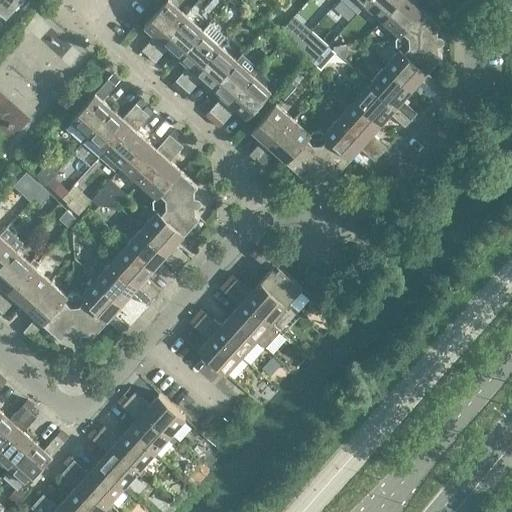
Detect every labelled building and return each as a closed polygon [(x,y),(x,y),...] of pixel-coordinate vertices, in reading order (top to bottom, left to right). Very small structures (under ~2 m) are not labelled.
[(0,0),(0,10),(6,17),(20,0),(0,0)] [(141,49),(148,55),(189,10),(186,7),(182,11),(169,0),(166,0),(144,25),(155,34),(141,49)] [(368,0),(362,7),(365,10),(368,6),(382,19),(399,0),(368,0)] [(414,0),(399,0),(382,19),(396,31),(393,35),(395,38),(395,39),(423,8),(430,0),(419,0),(417,2),(414,0)] [(440,23),(423,8),(395,39),(396,43),(427,71),(442,54),(438,50),(437,27),(440,23)] [(189,10),(148,55),(155,61),(168,47),(179,56),(202,29),(188,16),(192,13),(189,10)] [(314,56),(327,44),(298,13),(286,25),(314,56)] [(202,29),(179,56),(189,65),(176,80),(182,86),(222,41),(219,38),(216,42),(202,29)] [(222,41),(182,86),(189,92),(202,77),(213,86),(236,60),(222,47),(226,43),(222,41)] [(397,51),(385,65),(411,89),(420,79),(435,92),(441,84),(427,71),(396,43),(396,45),(393,48),(397,51)] [(236,60),(213,86),(223,95),(209,110),(216,116),(257,71),(254,68),(250,72),(236,60)] [(369,76),(366,79),(411,119),(417,112),(403,99),(411,89),(385,65),(372,79),(369,76)] [(257,71),(216,116),(223,122),(236,108),(247,117),(271,90),(256,77),(260,74),(257,71)] [(75,123),(88,135),(112,108),(102,99),(115,84),(108,78),(68,123),(71,126),(75,123)] [(411,119),(366,79),(363,82),(367,85),(354,99),(381,123),(390,112),(405,126),(411,119)] [(381,123),(354,99),(342,113),(338,110),(335,113),(381,153),(387,146),(372,133),(381,123)] [(112,108),(88,135),(103,148),(99,152),(102,154),(142,109),(135,103),(122,117),(112,108)] [(250,154),(256,159),(296,114),(293,112),(290,116),(276,103),(252,129),(263,139),(250,154)] [(142,109),(102,154),(105,157),(109,153),(122,165),(146,139),(136,130),(149,115),(142,109)] [(381,153),(335,113),(333,116),(336,119),(324,132),(351,156),(360,146),(374,160),(381,153)] [(296,114),(256,159),(263,166),(276,151),(286,160),(310,133),(296,121),(300,117),(296,114)] [(310,133),(286,160),(304,176),(307,172),(331,171),(335,174),(351,156),(324,132),(320,129),(313,130),(310,133)] [(146,139),(122,165),(137,179),(133,182),(136,184),(176,139),(169,133),(156,148),(146,139)] [(176,139),(136,184),(139,188),(142,184),(156,197),(180,169),(170,160),(183,146),(176,139)] [(33,199),(46,186),(28,169),(15,182),(33,199)] [(180,169),(156,197),(153,200),(153,208),(156,211),(183,234),(199,216),(196,213),(194,189),(198,185),(180,169)] [(112,214),(130,193),(111,176),(93,197),(112,214)] [(183,234),(156,211),(144,224),(141,221),(138,224),(183,264),(189,257),(174,244),(183,234)] [(2,231),(0,232),(0,267),(16,250),(26,238),(9,223),(2,231)] [(183,264),(138,224),(135,227),(139,230),(127,244),(153,267),(162,257),(177,271),(183,264)] [(110,255),(108,258),(153,298),(159,291),(144,278),(153,267),(127,244),(114,258),(110,255)] [(16,250),(0,267),(0,283),(3,285),(0,288),(0,301),(36,261),(33,258),(30,262),(16,250)] [(311,294),(261,250),(255,257),(269,270),(260,280),(287,304),(300,290),(308,297),(311,294)] [(153,298),(108,258),(105,261),(108,264),(96,278),(123,301),(132,291),(146,305),(153,298)] [(36,261),(0,301),(0,309),(3,312),(16,298),(26,306),(49,280),(36,268),(39,264),(36,261)] [(287,304),(260,280),(251,290),(237,277),(230,284),(275,325),(278,322),(274,318),(287,304)] [(96,278),(83,292),(81,295),(107,319),(122,332),(128,325),(114,312),(123,301),(96,278)] [(49,280),(26,306),(37,316),(23,331),(31,337),(44,322),(67,296),(64,293),(49,280)] [(275,325),(230,284),(224,291),(239,304),(230,314),(256,338),(269,324),(272,328),(275,325)] [(67,296),(44,322),(61,338),(65,333),(88,332),(92,336),(107,319),(81,295),(83,292),(80,288),(77,291),(70,291),(67,289),(64,293),(67,296)] [(256,338),(230,314),(221,325),(206,312),(200,318),(245,358),(248,355),(244,352),(256,338)] [(245,358),(200,318),(194,325),(209,339),(199,349),(226,373),(239,358),(242,361),(245,358)] [(186,418),(159,394),(149,404),(135,391),(128,398),(174,438),(176,435),(173,432),(186,418)] [(174,438),(128,398),(122,405),(137,418),(128,428),(155,452),(167,438),(171,441),(174,438)] [(0,409),(0,443),(30,410),(23,404),(10,418),(0,409)] [(30,410),(0,443),(0,457),(10,466),(33,440),(23,431),(37,416),(30,410)] [(155,452),(128,428),(119,438),(104,425),(98,432),(143,472),(146,469),(142,466),(155,452)] [(143,472),(98,432),(92,438),(107,452),(98,462),(124,486),(137,472),(140,475),(143,472)] [(33,440),(10,466),(27,482),(64,441),(57,434),(44,449),(33,440)] [(124,486),(98,462),(89,472),(74,459),(68,466),(113,506),(115,503),(112,500),(124,486)] [(113,506),(68,466),(62,472),(76,486),(67,496),(85,511),(100,511),(106,506),(110,509),(113,506)] [(85,511),(67,496),(58,506),(43,493),(37,499),(51,511),(85,511)] [(51,511),(37,499),(31,506),(37,511),(51,511)]
